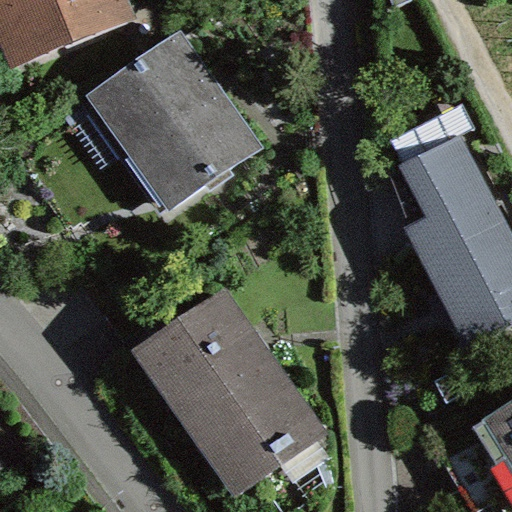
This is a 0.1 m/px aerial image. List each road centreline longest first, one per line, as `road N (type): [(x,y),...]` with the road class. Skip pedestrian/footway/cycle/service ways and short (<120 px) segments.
road 1 (residential): [(374,511),(331,0)]
road 2 (residential): [(0,321),(154,511)]
road 3 (track): [(446,0),(511,124)]
